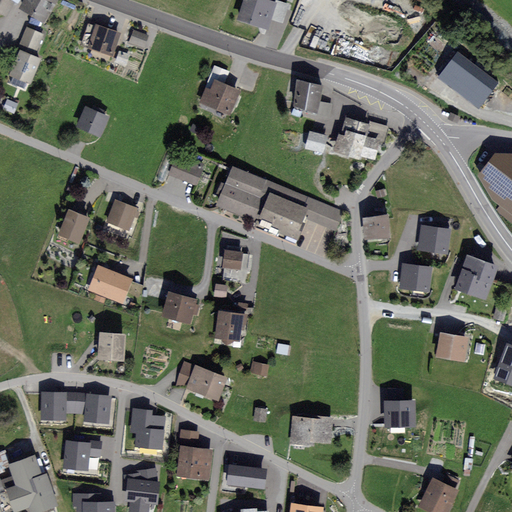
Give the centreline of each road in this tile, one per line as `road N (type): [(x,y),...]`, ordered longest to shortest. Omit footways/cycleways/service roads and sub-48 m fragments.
road 1 (residential): [(360,275),(0,130)]
road 2 (residential): [(352,499),(154,395),(66,377),(0,388)]
road 3 (tertiary): [(419,117),(365,86),(103,0)]
road 4 (residential): [(352,499),(366,360),(360,275)]
road 5 (residential): [(360,275),(354,199),(419,117)]
road 6 (tertiary): [(511,249),(419,117)]
road 7 (unknown): [(144,284),(197,288),(214,216)]
